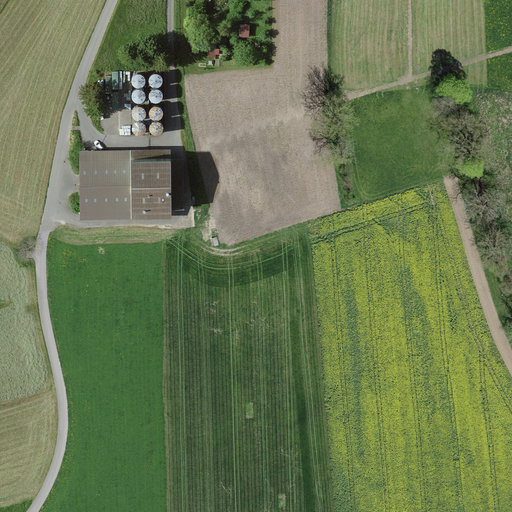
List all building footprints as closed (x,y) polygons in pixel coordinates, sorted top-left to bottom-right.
[(250,26),(241,25),(240,36),(249,36),(250,26)] [(139,73),(136,74),(134,75),(133,77),(132,79),(132,81),(132,83),(134,85),(135,87),(138,87),(140,87),(142,87),(144,85),(145,83),(146,81),(146,79),(145,77),(143,75),(141,74),(139,73)] [(156,74),(154,74),(151,76),(150,78),(149,80),(149,82),(150,85),(152,86),(154,87),(157,88),(159,87),(161,86),(163,84),(163,82),(163,80),(162,77),(160,75),(158,74),(156,74)] [(139,89),(136,89),(134,91),(133,93),(132,95),(132,97),(133,100),(135,101),(137,102),(140,103),(142,102),(144,101),(145,99),(146,97),(146,95),(145,92),(143,90),(141,89),(139,89)] [(156,89),(154,89),(151,91),(150,93),(149,95),(149,97),(151,100),(152,102),(154,103),(157,103),(159,102),(161,101),(163,99),(163,97),(163,95),(162,92),(160,90),(158,89),(156,89)] [(139,106),(137,107),(134,108),(133,110),(132,113),(132,114),(133,117),(135,119),(137,120),(140,120),(142,119),(144,118),(145,116),(146,114),(146,112),(145,109),(143,107),(141,106),(139,106)] [(156,106),(154,107),(151,108),(150,110),(149,113),(150,115),(151,117),(152,119),(154,120),(157,120),(160,120),(161,118),(163,116),(163,115),(163,112),(162,110),(160,107),(158,107),(156,106)] [(139,122),(137,122),(134,124),(133,126),(132,128),(133,130),(134,133),(135,134),(137,135),(140,136),(143,135),(144,134),(146,132),(146,130),(146,128),(145,125),(143,123),(141,122),(139,122)] [(157,122),(154,122),(152,124),(150,126),(150,128),(150,130),(151,133),(153,134),(155,135),(158,136),(160,135),(162,134),(163,132),(164,130),(164,128),(163,125),(161,123),(159,122),(157,122)] [(169,150),(82,152),(83,218),(170,217),(169,208),(180,208),(180,160),(169,161),(169,150)]
